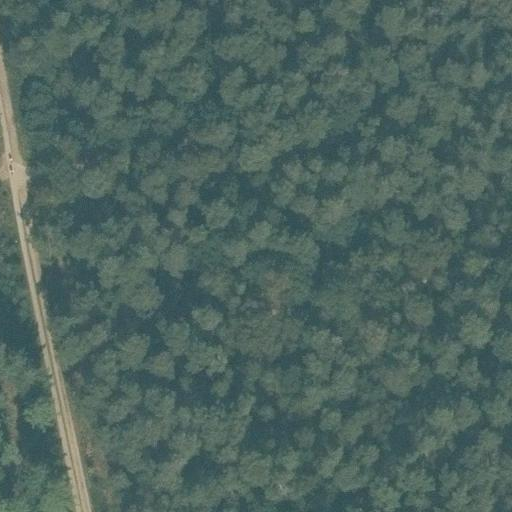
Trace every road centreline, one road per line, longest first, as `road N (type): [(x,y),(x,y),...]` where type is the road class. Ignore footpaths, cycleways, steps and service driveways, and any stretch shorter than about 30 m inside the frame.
road 1 (track): [(511,259),(300,314),(263,314),(222,154)]
road 2 (track): [(20,176),(88,511)]
road 3 (track): [(20,176),(222,154)]
